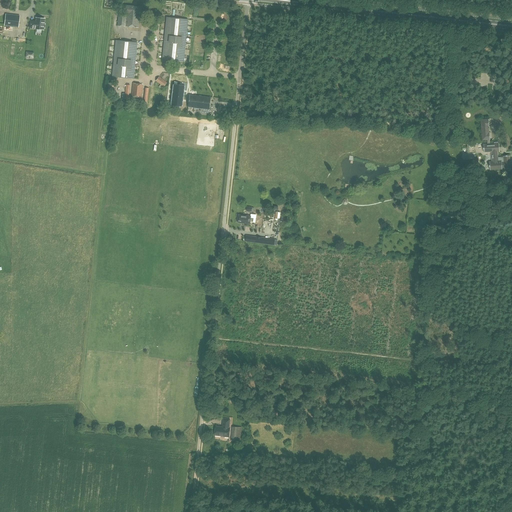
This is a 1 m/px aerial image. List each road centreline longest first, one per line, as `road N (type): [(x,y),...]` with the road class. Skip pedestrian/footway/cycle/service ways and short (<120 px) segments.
road 1 (unclassified): [(198,450),(249,0)]
road 2 (track): [(210,338),(428,363),(452,386)]
road 3 (secondary): [(271,0),(511,27)]
